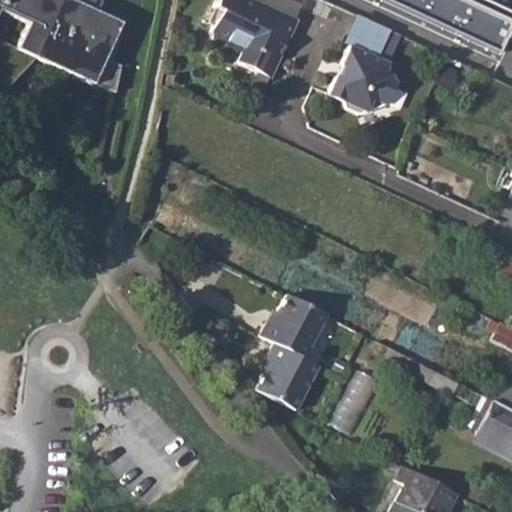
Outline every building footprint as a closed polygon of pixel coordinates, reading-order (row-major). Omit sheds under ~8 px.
[(0,0),(0,35),(89,76),(117,15),(80,0),(0,0)] [(214,7),(203,28),(270,59),(290,18),(251,0),(209,0),(208,4),(214,7)] [(511,20),(469,0),(388,0),(497,50),(511,20)] [(270,59),(203,28),(200,33),(233,49),(229,60),(262,75),(270,59)] [(331,73),(326,85),(377,108),(384,106),(394,86),(391,76),(382,72),(387,64),(346,44),(338,60),(340,62),(334,75),(331,73)] [(377,108),(326,85),(323,92),(340,101),(341,106),(358,114),(377,108)] [(511,171),(503,167),(493,187),(509,194),(507,198),(511,200),(511,171)] [(486,242),(475,264),(511,281),(511,259),(503,255),(505,251),(486,242)] [(267,322),(259,337),(273,345),(303,360),(326,317),(285,296),(271,323),(267,322)] [(511,330),(489,319),(484,330),(491,333),(487,340),(511,353),(511,330)] [(269,363),(255,392),(277,403),(292,411),(316,367),(303,360),(273,345),(264,361),(269,363)] [(455,382),(420,364),(414,376),(429,383),(427,385),(448,396),(455,382)] [(356,369),(330,423),(351,433),(378,380),(356,369)] [(511,386),(496,378),(485,399),(489,401),(511,412),(511,386)] [(511,412),(489,401),(473,432),(474,432),(511,451),(511,452),(511,412)] [(443,511),(452,495),(399,467),(392,481),(400,485),(385,511),(443,511)]
